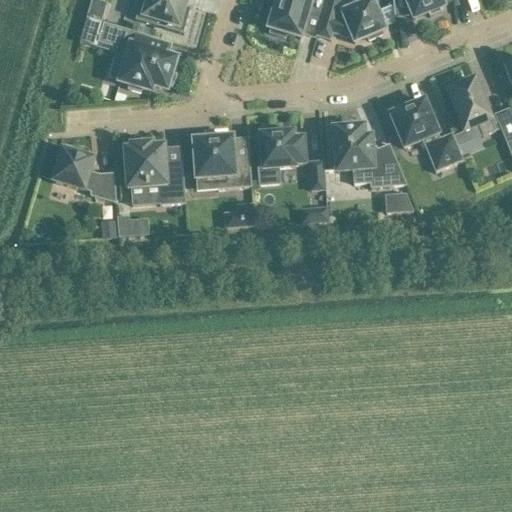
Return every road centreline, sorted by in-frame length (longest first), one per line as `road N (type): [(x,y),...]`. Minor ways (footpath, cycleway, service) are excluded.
road 1 (track): [(511,254),(0,286)]
road 2 (residential): [(511,24),(352,87),(203,100)]
road 3 (residential): [(203,100),(190,117),(44,130)]
